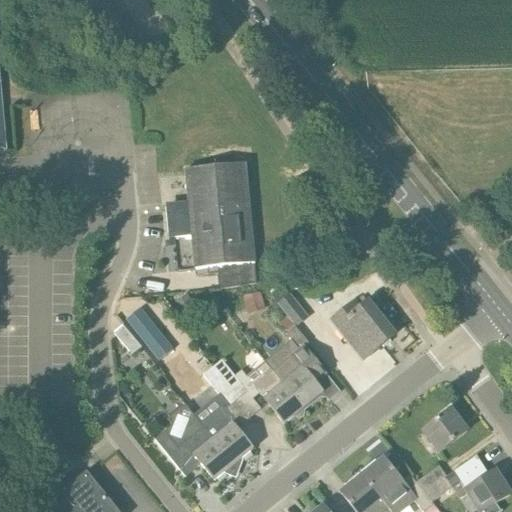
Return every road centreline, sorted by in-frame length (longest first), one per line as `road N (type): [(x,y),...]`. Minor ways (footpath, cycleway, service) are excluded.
road 1 (secondary): [(500,312),(249,0)]
road 2 (residential): [(177,511),(118,438),(104,401),(98,325),(125,251),(122,203)]
road 3 (residential): [(248,511),(449,351)]
